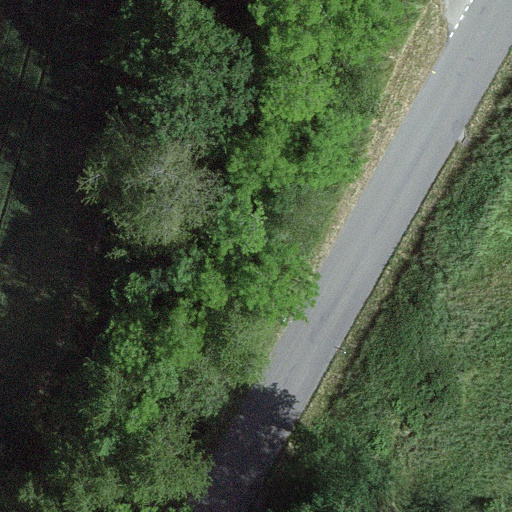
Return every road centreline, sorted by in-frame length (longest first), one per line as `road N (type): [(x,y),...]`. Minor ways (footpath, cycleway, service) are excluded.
road 1 (tertiary): [(212,511),(505,0)]
road 2 (track): [(17,511),(107,282),(177,0)]
